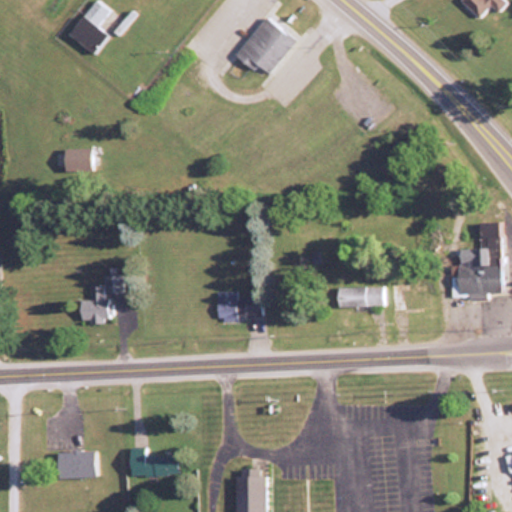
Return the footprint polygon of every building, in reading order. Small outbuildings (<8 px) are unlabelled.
[(108,8),(97,0),(93,0),(69,33),(93,51),(107,32),(96,24),(108,8)] [(504,0),(460,0),(478,17),(490,4),(497,12),(507,2),(504,0)] [(294,38),(265,14),(234,54),(252,68),(255,63),(267,72),(294,38)] [(90,147),(63,147),(63,169),(90,169),(90,147)] [(477,220),(477,239),(462,238),(462,253),(456,253),(455,295),(500,296),(501,220),(477,220)] [(123,273),(103,274),(103,284),(90,284),(90,299),(79,300),(80,322),(108,321),(107,293),(124,293),(123,273)] [(384,305),(384,286),(338,286),(338,305),(384,305)] [(261,317),(260,295),(237,296),(237,290),(216,290),(217,318),(261,317)] [(128,447),(129,475),(176,474),(176,454),(146,454),(146,446),(128,447)] [(56,477),(96,476),(96,449),(56,450),(56,477)] [(265,511),(265,473),(235,474),(235,511),(265,511)]
